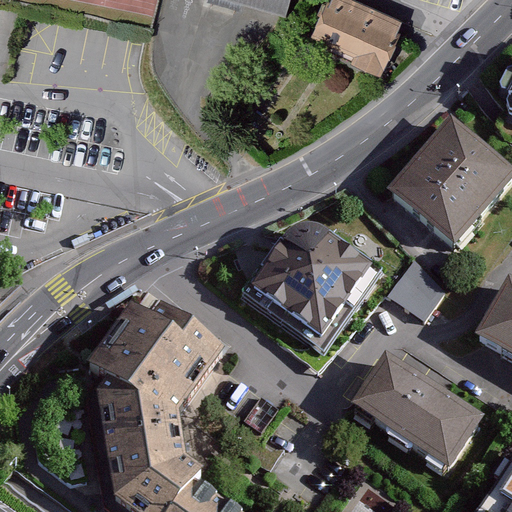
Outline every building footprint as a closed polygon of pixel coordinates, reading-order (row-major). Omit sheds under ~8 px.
[(287,0),(225,0),(283,16),(287,0)] [(397,26),(335,0),(325,0),(309,37),(355,57),(352,63),(382,75),(399,36),(394,34),(397,26)] [(511,185),(511,183),(452,132),(392,204),(454,254),(511,185)] [(290,251),(256,299),(326,350),(376,280),(325,243),(320,241),(314,240),(308,240),(303,242),(298,243),(294,247),(290,251)] [(444,294),(415,263),(387,300),(425,324),(444,294)] [(511,288),(480,345),(511,363),(511,288)] [(111,511),(201,511),(211,501),(213,487),(196,476),(189,430),(213,395),(234,366),(168,318),(154,336),(143,328),(134,322),(91,383),(93,394),(111,511)] [(491,440),(390,375),(354,430),(456,495),(491,440)] [(511,511),(511,489),(497,511),(511,511)] [(201,511),(226,511),(211,501),(201,511)]
